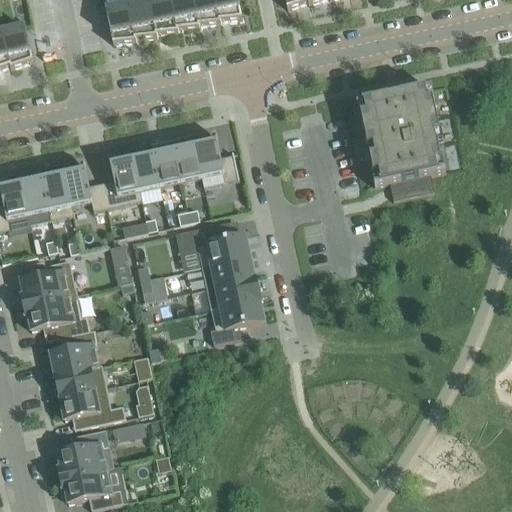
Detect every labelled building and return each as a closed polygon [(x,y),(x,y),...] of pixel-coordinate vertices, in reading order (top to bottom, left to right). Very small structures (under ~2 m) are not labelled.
[(147,0),(148,1),(139,2),(128,4),(137,44),(158,41),(158,39),(149,0),(147,0)] [(149,0),(158,39),(179,37),(179,34),(171,0),(149,0)] [(171,0),(179,34),(201,32),(200,30),(193,0),(171,0)] [(193,0),(200,30),(222,27),(222,25),(216,0),(193,0)] [(216,0),(222,25),(243,23),(238,0),(216,0)] [(285,0),(288,13),(309,6),(307,0),(285,0)] [(307,0),(309,6),(310,8),(330,2),(329,0),(307,0)] [(137,46),(137,44),(128,4),(128,2),(126,2),(127,6),(107,8),(107,7),(105,7),(107,13),(114,48),(137,46)] [(2,29),(3,35),(11,71),(12,73),(34,66),(25,25),(23,25),(24,26),(4,33),(4,29),(2,29)] [(0,74),(11,71),(3,35),(0,35),(0,74)] [(391,193),(393,199),(394,205),(435,196),(432,179),(447,176),(446,174),(439,175),(437,166),(443,165),(439,147),(438,147),(436,138),(441,137),(434,104),(428,105),(427,96),(434,95),(433,92),(358,108),(358,111),(365,110),(367,119),(362,120),(369,153),(375,151),(376,160),(371,162),(375,180),(380,178),(382,187),(375,189),(376,192),(390,188),(391,193)] [(217,139),(194,144),(203,183),(224,178),(226,188),(239,185),(240,185),(234,157),(233,157),(233,160),(222,162),(217,139)] [(173,148),(182,188),(203,183),(194,144),(173,148)] [(161,192),(182,188),(173,148),(152,153),(161,192)] [(141,196),(161,192),(152,153),(131,158),(141,206),(143,206),(141,196)] [(107,214),(141,206),(131,158),(110,162),(115,186),(102,188),(107,214)] [(85,167),(62,172),(73,221),(75,221),(72,211),(92,207),(94,216),(107,214),(102,188),(90,191),(85,167)] [(41,177),(52,226),(73,221),(62,172),(41,177)] [(41,177),(20,182),(29,221),(31,230),(52,226),(41,177)] [(0,236),(10,234),(11,240),(32,236),(31,230),(29,221),(20,182),(0,185),(0,190),(4,210),(0,210),(0,236)] [(198,214),(188,217),(191,228),(201,226),(198,214)] [(191,228),(188,217),(179,219),(181,230),(191,228)] [(146,226),(149,237),(159,235),(156,223),(146,226)] [(146,226),(137,228),(140,239),(149,237),(146,226)] [(202,270),(250,260),(245,240),(234,243),(230,227),(177,238),(181,256),(198,252),(202,270)] [(57,245),(47,247),(50,259),(59,257),(57,245)] [(79,246),(69,248),(72,260),(82,258),(79,246)] [(133,287),(125,250),(111,253),(119,291),(133,287)] [(207,291),(254,281),(250,260),(202,270),(207,291)] [(24,311),(78,299),(77,295),(71,266),(47,271),(46,266),(31,269),(33,282),(22,285),(25,300),(22,301),(24,311)] [(139,273),(141,283),(150,281),(148,271),(139,273)] [(150,281),(141,283),(144,299),(147,298),(153,296),(150,281)] [(255,282),(254,281),(207,291),(211,312),(261,301),(256,282),(255,282)] [(122,290),(123,298),(135,295),(133,288),(122,290)] [(44,333),(47,347),(96,336),(96,335),(92,336),(89,322),(83,323),(78,299),(24,311),(27,321),(29,321),(32,336),(44,333)] [(261,301),(211,312),(216,334),(211,336),(214,350),(242,344),(239,332),(264,327),(260,306),(261,305),(261,301)] [(144,329),(154,327),(151,315),(142,317),(144,329)] [(96,336),(47,347),(62,344),(64,355),(51,358),(56,381),(103,370),(99,371),(95,351),(99,350),(96,336)] [(159,353),(150,355),(152,367),(162,365),(159,353)] [(103,370),(56,381),(56,383),(53,383),(55,393),(58,392),(60,402),(61,402),(108,392),(103,370)] [(113,415),(108,392),(61,402),(66,425),(113,415)] [(143,428),(128,431),(131,444),(146,440),(143,428)] [(59,473),(61,483),(115,472),(107,435),(71,442),(74,454),(58,457),(62,472),(59,473)] [(169,460),(156,463),(159,477),(172,474),(169,460)] [(115,472),(61,483),(63,494),(66,493),(69,508),(90,504),(91,511),(108,511),(124,509),(121,495),(112,497),(107,474),(115,472)]
